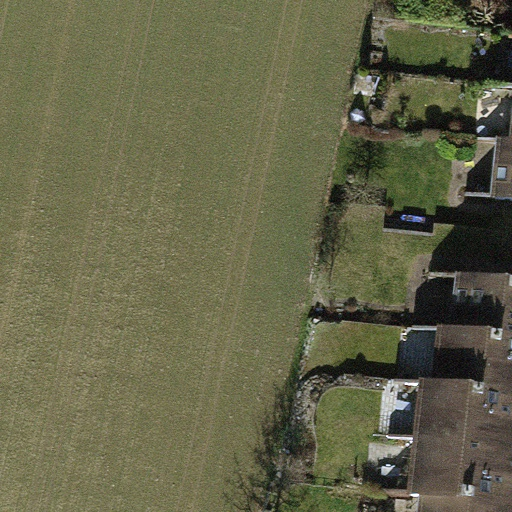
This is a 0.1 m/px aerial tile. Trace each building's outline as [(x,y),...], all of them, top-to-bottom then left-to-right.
[(511,194),(511,135),(510,135),(495,134),(489,192),(511,194)] [(511,260),(452,254),(446,311),(511,318),(511,260)] [(431,310),(425,367),(511,375),(511,318),(446,311),(431,310)] [(414,366),(408,422),(511,433),(511,375),(425,367),(414,366)] [(511,433),(408,422),(402,479),(412,480),(511,490),(511,433)] [(511,511),(511,490),(412,480),(408,511),(511,511)]
